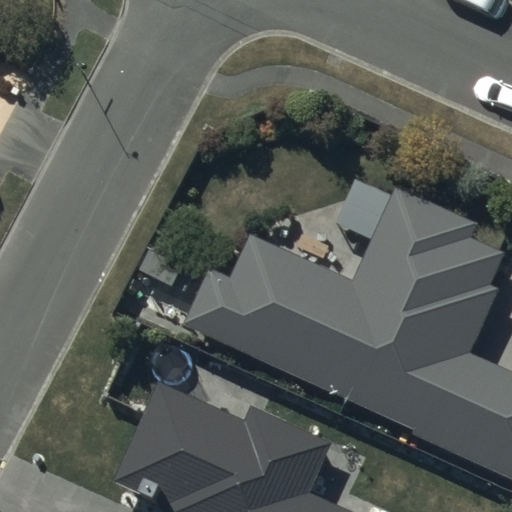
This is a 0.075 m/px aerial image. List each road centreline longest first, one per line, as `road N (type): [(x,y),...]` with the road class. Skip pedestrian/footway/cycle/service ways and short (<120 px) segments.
road 1 (residential): [(185,0),(0,370)]
road 2 (residential): [(511,64),(371,0)]
